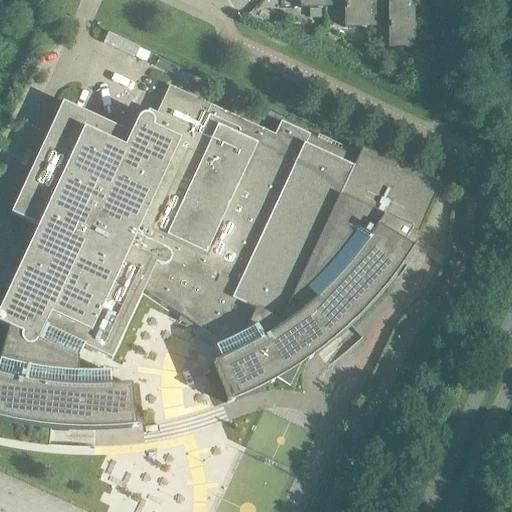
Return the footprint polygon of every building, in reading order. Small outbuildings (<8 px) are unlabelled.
[(302,0),(302,7),(300,7),(300,9),(303,9),(310,9),(321,9),(326,9),(326,7),(325,0),(302,0)] [(369,0),(325,0),(326,7),(346,7),(346,29),(370,29),(370,27),(369,0)] [(388,0),(369,0),(370,27),(388,27),(389,27),(389,30),(390,30),(390,47),(388,47),(388,49),(413,49),(413,3),(389,3),(388,0)] [(110,32),(107,39),(137,54),(140,47),(110,32)] [(0,419),(8,421),(26,425),(44,427),(62,429),(80,430),(98,430),(117,429),(135,427),(130,385),(126,386),(122,386),(118,387),(114,387),(110,387),(109,373),(102,373),(96,374),(90,374),(83,374),(77,373),(78,360),(84,348),(111,361),(143,292),(181,317),(178,322),(197,331),(198,328),(223,345),(214,348),(220,361),(213,364),(229,403),(239,399),(249,395),(258,390),(267,385),(277,380),(290,389),(300,366),(315,355),(329,344),(343,332),(356,320),(368,307),(380,293),(391,279),(401,264),(411,249),(403,244),(410,232),(416,235),(439,186),(361,149),(357,159),(350,156),(352,152),(319,136),(317,141),(310,137),(310,136),(281,123),(275,136),(211,106),(168,86),(156,114),(149,111),(146,116),(144,116),(142,116),(141,117),(139,118),(138,119),(131,135),(63,103),(11,215),(38,227),(0,308),(0,325),(8,329),(0,357),(0,419)]
